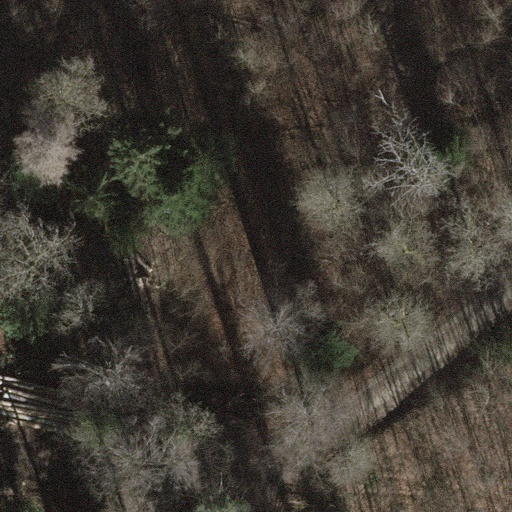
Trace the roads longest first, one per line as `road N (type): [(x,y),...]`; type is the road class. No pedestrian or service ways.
road 1 (track): [(511,300),(197,484)]
road 2 (track): [(206,511),(197,484),(0,444)]
